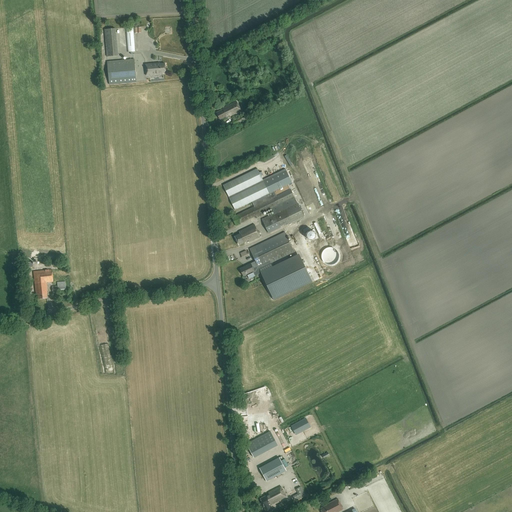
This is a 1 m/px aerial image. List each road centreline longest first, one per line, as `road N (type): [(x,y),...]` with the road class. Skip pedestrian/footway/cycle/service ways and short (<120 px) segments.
road 1 (unclassified): [(218,282),(192,0)]
road 2 (unclassified): [(240,511),(218,282)]
road 3 (unclassified): [(0,323),(218,282)]
